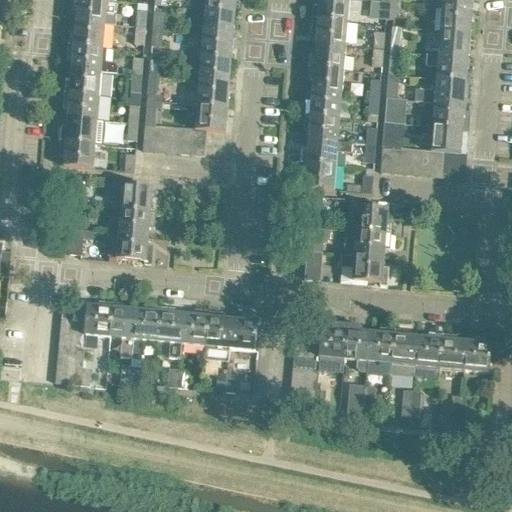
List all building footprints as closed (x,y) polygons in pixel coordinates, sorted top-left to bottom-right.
[(76,24),(106,27),(106,26),(115,27),(116,16),(107,15),(107,3),(73,0),(72,0),(71,14),(76,15),(76,24)] [(205,0),(205,11),(235,14),(236,0),(205,0)] [(313,22),(347,25),(349,1),(333,0),(319,0),(319,7),(314,7),(313,22)] [(443,10),(472,12),(473,0),(428,0),(428,8),(443,9),(443,10)] [(380,21),(390,22),(391,5),(382,4),(380,21)] [(393,29),(399,29),(401,6),(391,5),(390,22),(393,22),(393,29)] [(441,33),(470,36),(472,12),(443,10),(441,33)] [(203,35),(233,38),(235,14),(205,11),(203,35)] [(136,29),(146,30),(147,14),(138,13),(136,29)] [(152,31),(162,32),(163,15),(154,14),(152,31)] [(316,46),(345,49),(347,25),(313,22),(312,36),(317,37),(316,46)] [(69,48),(107,52),(108,51),(104,51),(106,27),(76,24),(75,33),(70,33),(69,48)] [(135,46),(144,47),(146,30),(136,29),(135,46)] [(390,53),(400,54),(403,30),(399,29),(393,29),(390,53)] [(151,48),(161,49),(162,32),(152,31),(151,48)] [(439,57),(468,60),(470,36),(441,33),(439,57)] [(375,34),(374,52),(383,52),(385,35),(375,34)] [(201,60),(231,62),(233,38),(203,35),(201,60)] [(309,70),(343,73),(345,49),(316,46),(316,55),(310,55),(309,70)] [(72,72),(102,75),(102,74),(117,75),(117,69),(115,65),(106,64),(107,52),(69,48),(68,62),(73,62),(72,72)] [(374,52),(372,68),(382,69),(383,52),(374,52)] [(389,70),(399,71),(400,54),(390,53),(389,70)] [(437,82),(466,84),(468,60),(439,57),(427,56),(426,68),(438,69),(437,82)] [(199,83),(229,86),(231,62),(201,60),(199,83)] [(134,61),(132,78),(142,78),(143,61),(134,61)] [(149,79),(158,80),(159,63),(150,62),(149,79)] [(312,94),(342,97),(343,73),(309,70),(308,84),(313,85),(312,94)] [(65,96),(100,100),(102,75),(72,72),(71,81),(66,80),(65,96)] [(389,76),(387,101),(396,102),(396,101),(398,77),(389,76)] [(132,78),(131,94),(130,100),(140,101),(142,78),(132,78)] [(147,95),(157,96),(158,80),(149,79),(147,95)] [(435,106),(465,108),(466,84),(437,82),(436,93),(416,92),(415,103),(435,105),(435,106)] [(197,108),(227,111),(229,86),(199,83),(197,108)] [(370,100),(380,100),(381,83),(371,83),(370,100)] [(305,118),(340,121),(342,97),(312,94),(312,103),(307,103),(305,118)] [(68,120),(106,123),(106,121),(98,120),(100,100),(65,96),(64,110),(69,111),(68,120)] [(369,116),(378,117),(380,100),(370,100),(369,116)] [(387,101),(385,117),(385,125),(405,127),(407,102),(396,101),(396,102),(387,101)] [(433,129),(463,132),(465,108),(435,106),(433,129)] [(128,125),(138,126),(139,109),(130,108),(128,125)] [(195,132),(206,134),(225,135),(227,111),(197,108),(195,132)] [(145,128),(154,129),(155,111),(147,111),(145,128)] [(309,133),(308,143),(338,145),(340,121),(305,118),(304,133),(309,133)] [(61,144),(96,147),(96,145),(104,146),(106,123),(68,120),(67,129),(62,129),(61,144)] [(127,142),(136,143),(138,126),(128,125),(127,142)] [(143,153),(155,154),(157,129),(154,129),(145,128),(143,153)] [(155,154),(167,155),(169,130),(157,129),(155,154)] [(431,154),(432,154),(442,155),(461,157),(463,132),(433,129),(431,154)] [(167,155),(179,156),(181,131),(169,130),(167,155)] [(179,156),(192,157),(194,132),(181,131),(179,156)] [(366,147),(376,148),(377,131),(368,131),(366,147)] [(192,157),(204,159),(206,134),(195,132),(194,132),(192,157)] [(384,132),(383,150),(392,150),(394,133),(384,132)] [(301,166),(336,169),(337,154),(352,155),(353,146),(338,145),(308,143),(308,151),(303,151),(301,166)] [(64,168),(94,171),(96,147),(61,144),(60,158),(65,159),(64,168)] [(365,164),(374,165),(376,148),(366,147),(365,164)] [(381,175),(392,176),(394,151),(392,150),(383,150),(381,175)] [(392,176),(405,177),(408,152),(394,151),(392,176)] [(405,177),(417,178),(420,153),(408,152),(405,177)] [(417,178),(430,179),(432,154),(431,154),(420,153),(417,178)] [(430,179),(441,180),(442,155),(432,154),(430,179)] [(126,157),(125,174),(134,175),(136,158),(126,157)] [(305,190),(334,193),(336,169),(301,166),(300,181),(305,181),(305,190)] [(347,194),(362,195),(372,196),(373,179),(364,178),(363,188),(348,187),(347,194)] [(75,183),(73,200),(84,201),(85,184),(75,183)] [(123,200),(122,212),(156,215),(157,201),(152,200),(152,190),(112,187),(111,199),(123,200)] [(309,230),(319,231),(321,199),(311,198),(309,230)] [(358,222),(357,234),(391,237),(393,223),(387,222),(388,213),(375,211),(376,204),(350,202),(349,217),(358,222)] [(73,208),(71,225),(81,226),(82,208),(73,208)] [(122,212),(119,236),(149,239),(149,230),(154,230),(156,215),(122,212)] [(307,247),(317,248),(319,231),(309,230),(307,247)] [(71,232),(69,256),(81,257),(83,242),(93,243),(94,234),(84,233),(71,232)] [(346,233),(345,257),(384,261),(385,252),(390,252),(391,237),(357,234),(346,233)] [(149,239),(119,236),(117,261),(144,263),(144,266),(151,267),(153,249),(148,248),(149,239)] [(307,254),(305,282),(314,283),(319,283),(320,273),(315,272),(316,254),(307,254)] [(344,268),(354,269),(353,283),(380,285),(380,288),(387,289),(389,271),(383,270),(384,261),(345,257),(344,268)] [(86,338),(110,340),(113,305),(99,304),(98,309),(89,308),(88,315),(87,327),(86,338)] [(120,360),(132,361),(137,313),(128,312),(128,307),(113,305),(110,340),(122,341),(120,360)] [(158,345),(162,310),(147,309),(146,314),(137,313),(132,361),(139,361),(144,358),(145,347),(158,348),(158,345)] [(169,360),(181,362),(181,356),(182,347),(185,317),(176,316),(176,311),(162,310),(158,345),(170,346),(169,360)] [(87,327),(88,315),(63,313),(62,325),(87,327)] [(185,317),(182,347),(206,349),(209,314),(195,313),(194,318),(185,317)] [(209,314),(206,349),(230,351),(232,322),(224,321),(224,316),(209,314)] [(232,322),(230,351),(254,354),(257,326),(260,327),(261,319),(243,318),(242,323),(232,322)] [(62,325),(61,337),(86,339),(86,338),(87,327),(62,325)] [(320,348),(319,360),(318,370),(343,373),(345,361),(348,327),(333,326),(332,331),(323,330),(322,336),(321,336),(320,348)] [(348,327),(345,361),(358,362),(357,370),(361,374),(368,375),(369,363),(372,335),(362,334),(363,329),(348,327)] [(368,375),(368,377),(392,380),(392,377),(393,365),(396,332),(381,330),(381,336),(372,335),(369,363),(368,375)] [(393,365),(392,377),(415,379),(417,368),(419,339),(410,338),(410,333),(396,332),(393,365)] [(296,333),(295,345),(320,348),(321,336),(296,333)] [(415,379),(415,380),(439,382),(440,370),(441,370),(444,336),(429,335),(428,340),(419,339),(417,368),(415,379)] [(444,336),(441,370),(464,372),(467,344),(458,343),(458,338),(444,336)] [(61,337),(59,349),(84,352),(86,339),(61,337)] [(467,344),(464,372),(489,375),(491,347),(494,348),(495,340),(477,338),(476,344),(467,344)] [(295,345),(294,357),(319,360),(320,348),(295,345)] [(83,364),(84,352),(59,349),(58,361),(83,364)] [(317,372),(318,370),(319,360),(294,357),(292,369),(317,372)] [(83,371),(83,364),(58,361),(57,374),(82,376),(83,371)] [(120,383),(130,384),(131,367),(122,366),(120,383)] [(130,384),(135,385),(140,385),(141,368),(131,367),(130,384)] [(291,381),(316,384),(317,372),(292,369),(291,381)] [(83,371),(82,376),(81,388),(90,389),(92,372),(83,371)] [(170,371),(168,388),(178,389),(180,372),(170,371)] [(81,388),(82,376),(57,374),(56,386),(81,388)] [(216,393),(226,394),(227,377),(218,376),(216,393)] [(226,394),(235,395),(237,378),(227,377),(226,394)] [(315,396),(315,391),(316,384),(291,381),(290,394),(315,396)] [(355,407),(365,408),(366,390),(357,389),(355,407)] [(365,408),(374,408),(375,391),(366,390),(365,408)] [(313,408),(329,410),(330,401),(325,401),(326,393),(315,391),(315,396),(313,408)] [(288,406),(313,408),(315,396),(290,394),(288,406)] [(403,411),(413,412),(414,395),(404,394),(403,411)] [(413,412),(422,413),(423,396),(414,395),(413,412)] [(453,398),(451,416),(460,417),(462,399),(453,398)]
